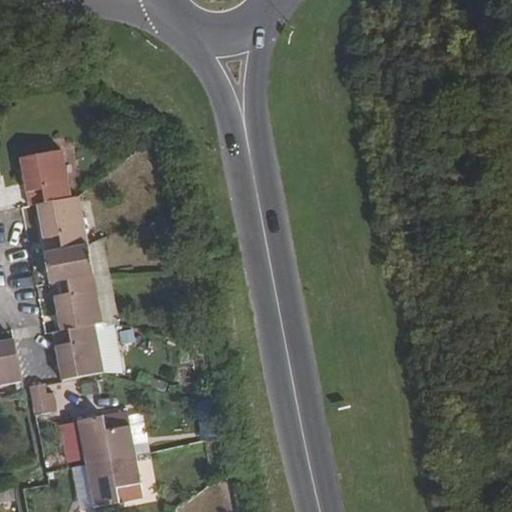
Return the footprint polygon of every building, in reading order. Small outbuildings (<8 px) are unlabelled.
[(32,171),(23,174),(29,206),(37,205),(46,203),(71,198),(62,151),(29,156),(32,171)] [(32,171),(29,156),(20,158),(23,174),(32,171)] [(48,218),(40,220),(46,253),(88,245),(78,197),(71,198),(46,203),(48,218)] [(48,218),(46,203),(37,205),(40,220),(48,218)] [(109,274),(102,239),(88,245),(93,275),(109,274)] [(46,253),(43,253),(49,283),(52,283),(93,275),(88,245),(46,253)] [(119,325),(109,274),(93,275),(102,323),(119,325)] [(93,275),(52,283),(58,316),(66,314),(69,330),(95,325),(102,323),(93,275)] [(58,316),(61,331),(69,330),(66,314),(58,316)] [(61,331),(53,332),(59,365),(68,363),(71,379),(104,373),(95,325),(69,330),(61,331)] [(130,334),(129,357),(170,359),(171,337),(130,334)] [(0,351),(15,348),(13,340),(0,342),(0,351)] [(0,351),(0,385),(21,382),(15,348),(0,351)] [(71,379),(68,363),(59,365),(62,381),(71,379)] [(43,384),(30,387),(35,414),(49,412),(43,384)] [(103,416),(78,421),(87,464),(135,455),(130,426),(106,431),(103,416)] [(135,455),(87,464),(94,507),(119,503),(116,488),(140,483),(135,455)] [(94,507),(87,464),(82,465),(90,508),(94,507)] [(143,498),(140,483),(116,488),(119,503),(143,498)]
